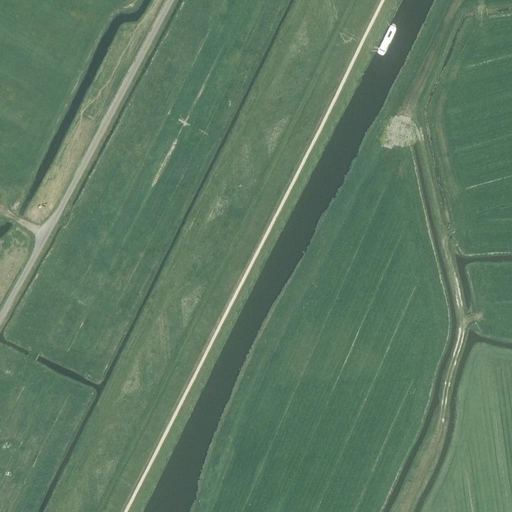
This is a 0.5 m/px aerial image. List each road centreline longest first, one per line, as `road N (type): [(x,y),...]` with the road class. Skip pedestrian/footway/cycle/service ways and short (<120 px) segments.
road 1 (track): [(419,143),(463,324),(429,454),(401,511)]
road 2 (unclassified): [(0,322),(172,0)]
